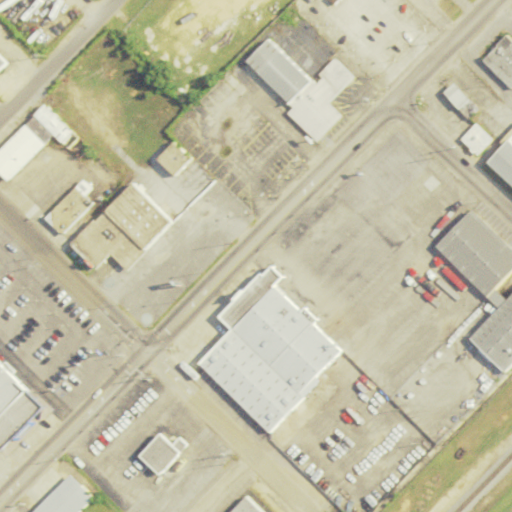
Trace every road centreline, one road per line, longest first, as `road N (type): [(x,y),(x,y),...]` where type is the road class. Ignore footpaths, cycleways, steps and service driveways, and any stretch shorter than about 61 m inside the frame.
road 1 (tertiary): [(486,0),(144,352)]
road 2 (residential): [(144,352),(304,511)]
road 3 (tertiary): [(144,352),(0,499)]
road 4 (tertiary): [(0,210),(144,352)]
road 5 (residential): [(388,100),(511,216)]
road 6 (residential): [(105,0),(0,111)]
